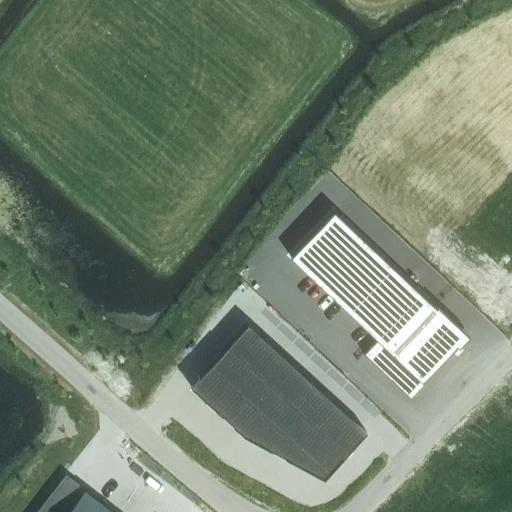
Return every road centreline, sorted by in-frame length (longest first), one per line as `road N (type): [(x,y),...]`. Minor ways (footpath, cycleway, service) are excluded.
road 1 (unclassified): [(0,307),(241,511)]
road 2 (unclassified): [(355,511),(511,354)]
